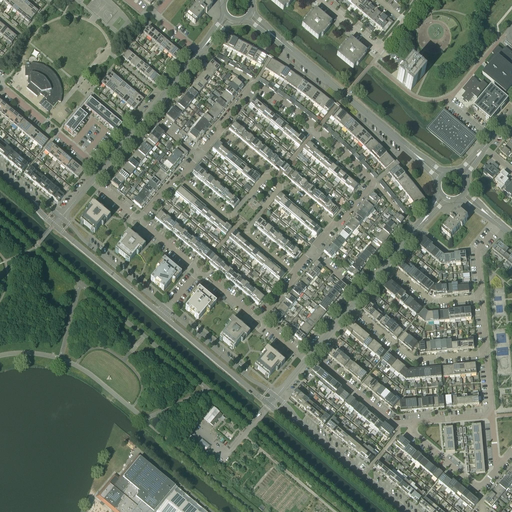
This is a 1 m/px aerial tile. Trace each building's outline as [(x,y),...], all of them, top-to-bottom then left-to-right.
[(12,9),(17,3),(12,0),(8,5),(12,9)] [(206,13),(211,7),(210,6),(212,3),(213,3),(212,3),(208,0),(197,0),(195,3),(195,4),(196,5),(186,17),(195,24),(205,12),(206,13)] [(270,0),(283,10),(291,0),(270,0)] [(357,9),(364,0),(353,0),(351,4),(357,9)] [(363,14),(370,6),(373,3),(371,1),(367,0),(364,0),(357,9),(363,14)] [(25,10),(30,4),(26,1),(21,7),(25,10)] [(16,12),(21,7),(17,3),(12,9),(16,12)] [(29,14),(34,8),(30,4),(25,10),(29,14)] [(369,20),(378,9),(375,7),(374,9),(370,6),(363,14),(369,20)] [(20,16),(25,10),(21,7),(16,12),(20,16)] [(34,17),(38,12),(39,12),(41,10),(39,9),(37,11),(34,8),(29,14),(34,17)] [(318,39),(331,23),(315,9),(301,26),(318,39)] [(375,25),(383,16),(384,14),(378,9),(369,20),(375,25)] [(24,19),(29,14),(25,10),(20,16),(24,19)] [(29,23),(34,17),(29,14),(24,19),(28,22),(26,24),(28,26),(30,23),(29,23)] [(385,32),(393,23),(387,18),(386,19),(383,16),(375,25),(385,32)] [(147,36),(153,30),(149,26),(143,33),(147,36)] [(0,34),(3,37),(8,30),(4,27),(0,31),(0,34)] [(7,40),(13,34),(8,30),(3,37),(7,40)] [(151,40),(157,33),(153,30),(147,36),(151,40)] [(156,43),(161,36),(157,33),(151,40),(156,43)] [(11,44),(17,37),(13,34),(7,40),(11,44)] [(227,48),(233,38),(232,38),(228,36),(228,35),(222,46),(227,48)] [(160,47),(165,40),(161,36),(156,43),(160,47)] [(232,51),(238,40),(237,40),(237,41),(233,38),(227,48),(232,51)] [(366,52),(358,45),(350,39),(336,55),(353,69),(366,52)] [(164,50),(169,43),(165,40),(160,47),(164,50)] [(237,53),(243,43),(242,43),(238,41),(238,40),(232,51),(237,53)] [(168,54),(174,47),(169,43),(164,50),(168,54)] [(242,56),(247,46),(243,43),(237,53),(242,56)] [(246,59),(252,48),(252,49),(247,46),(248,46),(247,46),(242,56),(246,59)] [(511,53),(505,47),(502,51),(498,46),(492,53),(494,55),(487,63),(490,65),(482,74),(506,94),(511,86),(511,53)] [(172,57),(178,50),(174,47),(168,54),(172,57)] [(251,61),(257,51),(252,49),(252,48),(246,59),(251,61)] [(176,61),(182,54),(178,50),(172,57),(176,61)] [(127,61),(132,54),(128,51),(122,57),(127,61)] [(256,64),(262,54),(261,54),(257,52),(257,51),(251,61),(256,64)] [(131,64),(136,58),(132,54),(127,61),(131,64)] [(261,67),(266,57),(267,57),(266,57),(262,54),(256,64),(261,67)] [(135,68),(140,61),(136,58),(131,64),(135,68)] [(270,72),(276,62),(275,63),(271,60),(271,59),(271,60),(265,69),(270,72)] [(220,67),(212,60),(208,65),(217,71),(220,67)] [(139,71),(145,65),(140,61),(135,68),(139,71)] [(274,75),(281,65),(280,65),(280,66),(276,63),(276,62),(270,72),(274,75)] [(410,91),(424,74),(419,69),(418,70),(415,68),(416,67),(410,62),(405,68),(406,70),(403,74),(402,73),(396,79),(402,84),(403,83),(405,85),(405,86),(410,91)] [(25,66),(25,77),(28,77),(28,84),(29,85),(26,89),(37,98),(40,94),(41,95),(43,95),(44,97),(44,98),(39,104),(48,112),(52,107),(44,100),(45,99),(47,100),(45,101),(53,108),(58,102),(59,102),(61,103),(61,102),(61,101),(61,100),(61,98),(62,95),(62,93),(61,90),(61,88),(60,85),(59,83),(58,80),(57,78),(56,76),(54,74),(52,72),(50,70),(48,69),(46,67),(44,66),(41,65),(39,64),(36,64),(34,63),(31,63),(31,66),(25,66)] [(143,75),(149,68),(145,65),(139,71),(143,75)] [(217,71),(208,65),(205,69),(206,69),(213,75),(217,71)] [(279,78),(285,68),(285,69),(281,66),(281,65),(274,75),(279,78)] [(147,78),(153,72),(149,68),(143,75),(147,78)] [(283,81),(290,72),(290,71),(289,72),(285,69),(285,68),(279,78),(283,81)] [(110,81),(114,75),(111,73),(113,70),(112,69),(110,71),(110,72),(106,77),(110,81)] [(206,69),(205,69),(202,73),(211,80),(214,75),(213,75),(206,69)] [(151,82),(157,75),(153,72),(147,78),(151,82)] [(288,84),(294,75),(294,74),(294,75),(290,72),(283,81),(288,84)] [(211,80),(202,73),(199,77),(207,84),(211,80)] [(114,84),(119,79),(114,75),(110,81),(114,84)] [(156,85),(161,79),(157,75),(151,82),(156,85)] [(292,87),(299,78),(298,78),(294,75),(295,75),(294,75),(288,84),(292,87)] [(105,87),(110,81),(106,77),(101,83),(100,83),(99,85),(100,86),(102,84),(105,87)] [(207,84),(199,77),(196,81),(204,88),(207,84)] [(477,98),(487,86),(482,81),(480,84),(477,81),(473,77),(462,90),(465,92),(461,97),(464,99),(463,100),(465,102),(466,101),(468,102),(474,96),(477,98)] [(297,91),(303,81),(299,78),(292,87),(297,91)] [(118,88),(123,82),(119,79),(114,84),(118,88)] [(243,87),(235,80),(232,84),(240,91),(243,87)] [(109,90),(114,84),(110,81),(105,87),(109,90)] [(204,88),(196,81),(192,85),(201,91),(204,88)] [(301,94),(308,84),(307,84),(303,81),(304,81),(303,81),(297,91),(301,94)] [(122,91),(127,86),(123,82),(118,88),(122,91)] [(228,88),(237,95),(240,91),(232,84),(230,82),(226,86),(228,88)] [(113,94),(118,88),(114,84),(109,90),(113,94)] [(305,97),(312,87),(312,88),(308,85),(308,84),(301,94),(305,97)] [(201,91),(192,85),(189,89),(197,95),(201,91)] [(127,95),(131,89),(127,86),(122,91),(127,95)] [(309,100),(317,91),(316,91),(312,88),(312,87),(305,97),(309,100)] [(492,87),(475,108),(491,121),(508,101),(492,87)] [(118,97),(122,91),(118,88),(113,94),(118,97)] [(237,95),(228,88),(225,92),(233,99),(237,95)] [(131,98),(135,93),(131,89),(127,95),(131,98)] [(197,95),(189,89),(186,92),(194,99),(197,95)] [(122,101),(127,95),(122,91),(118,97),(122,101)] [(318,99),(321,94),(317,91),(309,100),(314,103),(318,99)] [(194,99),(186,92),(183,96),(191,103),(194,99)] [(233,99),(225,92),(222,96),(230,103),(233,99)] [(135,102),(140,96),(135,93),(131,98),(135,102)] [(318,107),(325,98),(325,97),(325,98),(321,95),(321,94),(318,99),(314,103),(318,107)] [(126,104),(131,98),(127,95),(122,101),(126,104)] [(139,105),(144,100),(146,98),(145,97),(143,99),(140,96),(135,102),(139,105)] [(191,103),(183,96),(179,100),(188,107),(191,103)] [(230,103),(222,96),(219,100),(227,107),(230,103)] [(84,106),(64,129),(72,135),(92,112),(115,132),(122,124),(90,98),(84,106)] [(130,108),(135,102),(131,98),(126,104),(130,108)] [(252,111),(259,102),(255,98),(249,105),(250,105),(249,106),(249,108),(252,111)] [(322,110),(330,101),(329,101),(325,98),(326,98),(325,98),(318,107),(322,110)] [(188,107),(179,100),(176,104),(184,111),(188,107)] [(227,107),(219,100),(215,104),(223,111),(227,107)] [(327,114),(334,105),(334,104),(333,105),(330,101),(322,110),(327,114)] [(134,111),(139,105),(135,102),(130,108),(133,110),(131,112),(133,114),(135,111),(134,111)] [(256,114),(258,112),(263,105),(259,102),(252,111),(252,110),(256,114)] [(176,104),(173,108),(181,115),(180,115),(181,115),(184,111),(176,104)] [(223,111),(215,104),(212,108),(220,114),(223,111)] [(262,115),(267,109),(263,105),(258,112),(262,115)] [(10,110),(7,107),(6,106),(0,114),(0,113),(0,114),(4,117),(10,110)] [(173,108),(173,107),(169,112),(177,118),(180,115),(181,115),(173,108)] [(220,114),(212,108),(209,111),(217,118),(220,114)] [(335,121),(342,112),(342,111),(342,112),(338,109),(338,108),(330,117),(335,121)] [(266,119),(272,112),(267,109),(262,115),(266,119)] [(8,121),(15,113),(10,110),(4,117),(8,121)] [(217,118),(209,111),(205,115),(214,122),(217,118)] [(476,138),(444,111),(437,119),(439,120),(435,124),(433,123),(428,130),(461,157),(466,150),(464,149),(468,145),(470,146),(476,138)] [(177,118),(169,112),(166,116),(174,123),(177,118)] [(270,122),(276,115),(272,112),(266,119),(270,122)] [(339,124),(347,115),(346,115),(342,112),(343,112),(342,112),(335,121),(339,124)] [(12,124),(19,117),(15,113),(8,121),(12,124)] [(214,122),(205,115),(202,119),(210,126),(214,122)] [(274,126),(280,119),(276,115),(270,122),(274,126)] [(343,128),(351,119),(350,119),(346,116),(347,115),(339,124),(343,128)] [(23,120),(19,117),(12,124),(17,128),(23,120)] [(210,126),(202,119),(199,123),(207,130),(210,126)] [(278,129),(284,122),(280,119),(274,126),(278,129)] [(347,131),(355,123),(355,122),(354,123),(351,119),(343,128),(347,131)] [(21,131),(27,123),(23,120),(17,128),(21,131)] [(283,133),(288,126),(284,122),(278,129),(283,133)] [(25,134),(32,127),(27,123),(21,131),(25,134)] [(207,130),(199,123),(196,127),(204,134),(207,130)] [(233,133),(239,126),(234,123),(229,130),(233,133)] [(351,135),(359,126),(358,126),(355,123),(347,131),(351,135)] [(204,134),(196,127),(193,125),(190,129),(201,138),(204,134)] [(237,137),(243,130),(239,126),(233,133),(237,137)] [(287,136),(292,129),(288,126),(283,133),(287,136)] [(355,139),(363,130),(362,130),(359,127),(359,126),(351,135),(355,139)] [(29,138),(36,130),(32,127),(25,134),(29,138)] [(164,134),(156,127),(153,131),(161,138),(164,134)] [(201,138),(190,129),(192,131),(189,135),(197,142),(201,138)] [(291,140),(297,133),(292,129),(287,136),(291,140)] [(33,141),(40,134),(36,130),(29,138),(33,141)] [(241,140),(247,133),(243,130),(237,137),(241,140)] [(367,134),(366,134),(363,131),(363,130),(355,139),(353,141),(354,142),(355,143),(356,145),(359,142),(367,134)] [(161,138),(153,131),(149,135),(150,136),(158,142),(161,138)] [(245,143),(251,137),(247,133),(241,140),(245,143)] [(295,143),(301,136),(297,133),(291,140),(295,143)] [(38,145),(44,137),(40,134),(33,141),(38,145)] [(362,146),(371,138),(370,138),(367,134),(359,142),(362,146)] [(150,136),(147,139),(155,146),(158,142),(150,136)] [(298,148),(305,140),(301,136),(295,143),(294,145),(298,148)] [(42,148),(48,141),(44,137),(38,145),(42,148)] [(249,147),(255,140),(251,137),(245,143),(249,147)] [(366,150),(375,142),(374,142),(371,138),(362,146),(366,150)] [(155,146),(147,139),(143,144),(151,151),(155,146)] [(254,150),(259,144),(255,140),(249,147),(254,150)] [(0,154),(1,155),(7,148),(8,147),(2,141),(0,143),(0,154)] [(216,153),(222,146),(218,142),(212,149),(216,153)] [(370,154),(379,146),(378,145),(378,146),(375,142),(366,150),(370,154)] [(49,154),(55,146),(51,143),(45,151),(49,154)] [(307,153),(313,146),(308,143),(303,150),(307,153)] [(151,151),(143,144),(140,148),(148,155),(151,151)] [(258,154),(263,147),(259,144),(254,150),(258,154)] [(53,158),(59,150),(55,146),(49,154),(53,158)] [(221,156),(226,149),(222,146),(216,153),(221,156)] [(311,157),(317,150),(313,146),(307,153),(311,157)] [(374,158),(382,150),(382,149),(382,150),(378,146),(379,146),(370,154),(374,158)] [(188,154),(179,147),(176,151),(184,158),(188,154)] [(262,157),(268,151),(263,147),(258,154),(262,157)] [(5,159),(11,151),(7,148),(1,155),(5,159)] [(148,155),(140,148),(136,152),(145,159),(148,155)] [(511,154),(504,148),(501,152),(508,158),(511,154)] [(9,162),(17,153),(13,149),(11,151),(5,159),(9,162)] [(225,160),(230,153),(226,149),(221,156),(225,160)] [(63,154),(64,154),(59,150),(53,158),(57,161),(63,154)] [(315,160),(321,153),(317,150),(311,157),(315,160)] [(378,162),(386,154),(386,153),(386,154),(382,150),(383,150),(382,150),(374,158),(378,162)] [(184,158),(176,151),(173,155),(181,162),(184,158)] [(266,161),(272,154),(268,151),(262,157),(266,161)] [(145,159),(136,152),(133,156),(143,164),(144,164),(147,160),(145,159)] [(13,166),(19,158),(21,156),(17,153),(9,162),(13,166)] [(229,163),(235,156),(230,153),(225,160),(229,163)] [(320,164),(325,157),(321,153),(315,160),(320,164)] [(61,165),(67,157),(63,154),(57,161),(61,165)] [(270,164),(276,157),(272,154),(266,161),(270,164)] [(381,166),(390,158),(390,157),(389,158),(386,154),(378,162),(381,166)] [(181,162),(173,155),(169,159),(177,166),(181,162)] [(140,168),(143,164),(133,156),(130,159),(138,166),(140,168)] [(233,167),(239,160),(235,156),(229,163),(233,167)] [(71,161),(67,157),(61,165),(65,169),(66,168),(65,168),(71,161)] [(274,168),(280,161),(276,157),(270,164),(274,168)] [(324,167),(330,160),(325,157),(320,164),(324,167)] [(17,169),(24,162),(19,158),(13,166),(17,169)] [(385,170),(393,162),(394,162),(393,162),(390,158),(381,166),(385,170)] [(138,166),(130,159),(127,163),(135,170),(138,166)] [(177,166),(169,159),(166,163),(174,170),(177,166)] [(22,173),(28,166),(30,164),(25,160),(24,162),(17,169),(22,173)] [(70,172),(76,164),(72,160),(71,161),(65,168),(66,168),(70,172)] [(237,170),(243,163),(239,160),(233,167),(237,170)] [(328,171),(334,164),(330,160),(324,167),(328,171)] [(282,171),(286,166),(280,161),(274,168),(279,171),(280,170),(282,171)] [(135,170),(127,163),(123,167),(132,174),(135,170)] [(174,170),(166,163),(163,167),(171,173),(174,170)] [(241,174),(247,167),(243,163),(237,170),(241,174)] [(493,179),(499,171),(496,169),(498,166),(494,163),(491,167),(488,164),(484,170),(483,171),(483,172),(483,173),(484,173),(484,174),(486,176),(487,174),(493,179)] [(74,175),(80,167),(76,164),(70,172),(74,175)] [(332,174),(338,167),(334,164),(328,171),(332,174)] [(28,178),(36,169),(32,165),(24,175),(28,178)] [(336,178),(342,171),(344,168),(340,165),(338,167),(332,174),(336,178)] [(282,174),(287,178),(292,171),(286,166),(282,171),(284,173),(282,174)] [(392,178),(401,170),(400,170),(397,166),(388,174),(392,178)] [(78,178),(84,171),(80,167),(74,175),(78,178)] [(132,174),(123,167),(120,171),(128,178),(132,174)] [(171,173),(163,167),(159,170),(168,177),(171,173)] [(196,177),(201,171),(197,167),(192,174),(196,177)] [(246,177),(251,170),(247,167),(241,174),(246,177)] [(33,182),(40,173),(36,170),(36,169),(28,178),(33,182)] [(200,181),(206,174),(207,172),(203,169),(201,171),(196,177),(200,181)] [(168,177),(159,170),(156,174),(164,181),(168,177)] [(250,181),(255,174),(251,170),(246,177),(250,181)] [(395,182),(404,174),(401,170),(392,178),(395,182)] [(125,182),(128,178),(120,171),(117,175),(125,181),(125,182)] [(291,181),(296,175),(292,171),(287,178),(291,181)] [(340,181),(346,174),(342,171),(336,178),(340,181)] [(509,180),(506,178),(509,176),(503,171),(500,175),(499,174),(495,180),(500,184),(498,187),(501,190),(504,186),(509,180)] [(33,182),(37,185),(44,176),(40,173),(33,182)] [(117,175),(117,174),(113,178),(121,185),(125,182),(125,181),(117,175)] [(164,181),(156,174),(153,178),(161,185),(164,181)] [(204,184),(210,177),(206,174),(200,181),(204,184)] [(254,184),(260,177),(255,174),(250,181),(254,184)] [(344,184),(350,178),(346,174),(340,181),(344,184)] [(399,186),(408,178),(404,175),(405,174),(404,174),(395,182),(399,186)] [(295,185),(300,178),(296,175),(291,181),(295,185)] [(41,189),(48,180),(44,176),(37,185),(41,189)] [(208,188),(214,181),(210,177),(204,184),(208,188)] [(121,185),(113,178),(110,182),(118,189),(121,185)] [(161,185),(153,178),(150,182),(158,189),(161,185)] [(299,188),(305,182),(300,178),(295,185),(299,188)] [(349,188),(354,181),(350,178),(344,184),(349,188)] [(402,190),(412,183),(411,182),(411,183),(408,179),(408,178),(399,186),(402,190)] [(45,192),(53,183),(48,180),(41,189),(45,192)] [(213,191),(218,184),(214,181),(208,188),(213,191)] [(353,191),(359,185),(354,181),(349,188),(353,191)] [(158,189),(150,182),(146,186),(155,193),(158,189)] [(299,188),(303,192),(309,185),(305,182),(299,188)] [(49,196),(55,188),(57,187),(53,183),(45,192),(49,196)] [(307,195),(313,189),(314,187),(310,183),(309,185),(303,192),(307,195)] [(406,194),(415,187),(411,183),(412,183),(402,190),(406,194)] [(217,195),(222,188),(218,184),(213,191),(217,195)] [(151,197),(155,193),(146,186),(145,185),(142,189),(143,190),(151,197)] [(179,197),(185,190),(181,187),(175,194),(179,197)] [(409,198),(418,191),(415,187),(406,194),(409,198)] [(53,199),(60,192),(55,188),(49,196),(53,199)] [(221,198),(227,191),(222,188),(217,195),(221,198)] [(317,192),(313,189),(307,195),(312,199),(317,192)] [(151,197),(143,190),(140,194),(148,201),(151,197)] [(184,201),(189,194),(185,190),(179,197),(184,201)] [(312,199),(316,202),(322,194),(323,193),(319,190),(317,192),(312,199)] [(376,204),(382,197),(376,190),(368,199),(369,199),(376,204)] [(225,202),(231,195),(227,191),(221,198),(225,202)] [(320,206),(327,197),(330,193),(328,191),(324,195),(322,194),(316,202),(320,206)] [(412,203),(422,196),(422,195),(421,196),(418,192),(419,192),(418,191),(409,198),(412,203)] [(58,203),(64,195),(60,192),(53,199),(58,203)] [(148,201),(140,194),(136,198),(145,205),(148,201)] [(188,204),(193,197),(189,194),(184,201),(188,204)] [(278,204),(284,198),(280,194),(274,201),(278,204)] [(229,205),(235,198),(231,195),(225,202),(229,205)] [(416,207),(425,200),(425,201),(425,200),(422,196),(412,203),(416,207)] [(192,207),(198,201),(193,197),(188,204),(192,207)] [(324,209),(330,202),(331,201),(327,197),(320,206),(324,209)] [(145,205),(136,198),(133,202),(141,209),(145,205)] [(233,209),(239,202),(235,198),(229,205),(233,209)] [(282,208),(288,201),(284,198),(278,204),(282,208)] [(369,199),(366,203),(373,209),(376,204),(369,199)] [(196,211),(202,204),(198,201),(192,207),(196,211)] [(285,213),(292,205),(288,201),(282,208),(281,210),(285,213)] [(328,213),(334,206),(330,202),(324,209),(328,213)] [(106,222),(110,218),(103,212),(104,211),(100,208),(100,209),(93,203),(89,208),(91,209),(80,222),(94,233),(105,221),(106,222)] [(375,210),(373,209),(366,203),(362,207),(371,214),(375,210)] [(200,214),(206,208),(202,204),(196,211),(200,214)] [(291,215),(296,208),(292,205),(285,213),(289,217),(291,215)] [(332,216),(338,209),(334,206),(328,213),(332,216)] [(371,214),(362,207),(359,211),(367,218),(371,214)] [(204,218),(210,211),(206,208),(200,214),(204,218)] [(295,218),(301,211),(296,208),(291,215),(295,218)] [(444,228),(442,231),(451,238),(459,228),(461,226),(462,227),(467,221),(466,220),(468,217),(464,214),(464,213),(460,210),(460,209),(459,210),(457,213),(456,212),(451,217),(452,219),(451,220),(444,228)] [(159,222),(165,215),(160,211),(155,218),(159,222)] [(208,221),(214,215),(210,211),(204,218),(208,221)] [(299,222),(305,215),(301,211),(295,218),(299,222)] [(367,218),(359,211),(355,215),(362,221),(364,222),(367,218)] [(396,214),(393,218),(400,224),(399,224),(400,225),(403,220),(396,214)] [(163,225),(169,218),(165,215),(159,222),(163,225)] [(207,223),(211,227),(218,218),(214,215),(208,221),(209,221),(207,223)] [(303,225),(309,219),(305,215),(299,222),(303,225)] [(362,221),(355,215),(352,219),(359,225),(362,221)] [(167,229),(173,222),(169,218),(163,225),(167,229)] [(217,228),(223,222),(218,218),(211,227),(215,230),(217,228)] [(400,224),(393,218),(389,222),(387,220),(396,228),(397,226),(397,227),(399,224),(400,224)] [(258,229),(263,222),(259,219),(253,225),(258,229)] [(307,229),(313,222),(309,219),(303,225),(307,229)] [(359,225),(352,219),(348,223),(355,229),(359,225)] [(396,228),(387,220),(383,224),(386,226),(393,232),(396,229),(395,228),(396,228)] [(171,232),(177,225),(173,222),(167,229),(171,232)] [(221,232),(227,225),(223,222),(217,228),(221,232)] [(262,232),(268,226),(263,222),(258,229),(262,232)] [(312,233),(318,226),(313,222),(307,229),(312,233)] [(357,231),(355,229),(348,223),(345,228),(354,235),(357,231)] [(266,236),(272,229),(273,228),(269,224),(268,226),(262,232),(266,236)] [(175,236),(181,229),(177,225),(171,232),(175,236)] [(225,235),(231,229),(227,225),(221,232),(225,235)] [(316,236),(322,229),(318,226),(312,233),(316,236)] [(393,232),(386,226),(382,231),(389,237),(393,232)] [(354,235),(345,228),(341,232),(348,238),(352,234),(354,235)] [(180,239),(185,232),(181,229),(175,236),(180,239)] [(276,233),(272,229),(266,236),(270,240),(276,233)] [(274,243),(281,235),(282,234),(278,231),(276,233),(270,240),(274,243)] [(389,237),(382,231),(379,235),(386,241),(389,237)] [(141,251),(145,247),(138,241),(139,240),(135,237),(135,238),(127,232),(124,237),(126,238),(115,251),(129,262),(139,250),(141,251)] [(184,242),(189,236),(185,232),(180,239),(184,242)] [(233,242),(239,235),(234,232),(229,238),(233,242)] [(348,238),(341,232),(338,236),(345,242),(348,238)] [(237,245),(243,238),(239,235),(233,242),(234,242),(233,243),(236,246),(237,245)] [(279,246),(284,240),(286,238),(281,235),(274,243),(279,246)] [(386,241),(379,235),(375,239),(382,245),(386,241)] [(188,246),(193,239),(189,236),(184,242),(188,246)] [(345,242),(338,236),(334,240),(342,246),(345,242)] [(241,249),(247,242),(243,238),(237,245),(241,249)] [(423,249),(429,241),(425,238),(418,245),(423,249)] [(192,249),(198,243),(193,239),(188,246),(192,249)] [(382,245),(375,239),(372,243),(379,249),(382,245)] [(283,250),(288,243),(284,240),(279,246),(283,250)] [(342,246),(334,240),(331,244),(338,250),(342,246)] [(427,253),(433,245),(429,241),(423,249),(427,253)] [(246,252),(251,246),(247,242),(241,249),(246,252)] [(196,253),(202,246),(198,243),(192,249),(196,253)] [(287,253),(293,247),(288,243),(283,250),(287,253)] [(379,249),(372,243),(368,247),(375,253),(379,249)] [(331,244),(328,248),(327,248),(334,254),(334,255),(338,250),(331,244)] [(497,256),(505,247),(501,244),(498,247),(496,245),(492,249),(494,251),(493,253),(497,256)] [(431,256),(437,248),(433,245),(427,253),(431,256)] [(200,256),(206,250),(202,246),(196,253),(200,256)] [(250,256),(255,249),(251,246),(246,252),(250,256)] [(375,253),(368,247),(368,248),(366,246),(363,250),(372,257),(375,253)] [(291,257),(297,250),(293,247),(287,253),(291,257)] [(506,254),(507,253),(509,251),(505,247),(497,256),(502,259),(503,258),(505,260),(508,256),(506,254)] [(212,255),(210,253),(212,251),(208,248),(206,250),(200,256),(205,260),(206,258),(208,260),(212,255)] [(334,254),(327,248),(328,248),(327,248),(323,252),(332,260),(335,256),(334,255),(334,254)] [(435,259),(441,252),(437,248),(431,256),(435,259)] [(254,259),(259,252),(255,249),(250,256),(254,259)] [(295,260),(301,254),(297,250),(291,257),(295,260)] [(372,257),(363,250),(359,254),(368,261),(372,257)] [(258,263),(264,256),(259,252),(254,259),(258,263)] [(442,265),(445,255),(441,252),(435,259),(442,265)] [(368,261),(359,254),(355,258),(358,260),(365,266),(368,261)] [(450,264),(449,254),(445,255),(442,265),(450,264)] [(218,260),(214,256),(212,255),(208,260),(209,261),(208,263),(212,267),(218,260)] [(262,266),(268,259),(264,256),(258,263),(262,266)] [(174,282),(181,274),(174,268),(174,267),(173,266),(173,265),(172,265),(171,265),(164,259),(157,268),(159,269),(150,280),(163,291),(172,280),(174,282)] [(266,270),(272,263),(268,259),(262,266),(266,270)] [(217,270),(222,263),(218,260),(212,267),(217,270)] [(361,270),(365,266),(358,260),(354,264),(353,262),(361,270)] [(403,272),(409,265),(405,261),(399,269),(403,272)] [(323,268),(316,262),(312,266),(319,272),(323,268)] [(361,270),(353,262),(349,266),(351,268),(358,274),(361,270)] [(221,273),(226,267),(222,263),(217,270),(221,273)] [(270,273),(276,266),(272,263),(266,270),(270,273)] [(407,276),(415,267),(411,263),(409,265),(403,272),(407,276)] [(275,277),(280,270),(276,266),(270,273),(275,277)] [(319,272),(312,266),(312,267),(309,271),(318,278),(316,277),(320,272),(319,272)] [(225,277),(231,270),(226,267),(221,273),(225,277)] [(411,279),(418,272),(413,268),(415,267),(407,276),(411,279)] [(358,274),(351,268),(347,273),(354,278),(355,278),(356,277),(358,274)] [(229,280),(235,274),(231,270),(225,277),(229,280)] [(279,280),(285,273),(280,270),(275,277),(279,280)] [(318,278),(309,271),(305,275),(312,281),(313,281),(314,282),(318,278)] [(415,283),(422,275),(418,272),(411,279),(415,283)] [(233,284),(239,277),(235,274),(229,280),(233,284)] [(312,281),(305,275),(302,279),(309,285),(312,281)] [(420,286),(426,279),(422,275),(415,283),(420,286)] [(237,287),(243,281),(239,277),(233,284),(237,287)] [(309,285),(302,279),(298,283),(306,289),(309,285)] [(424,290),(430,282),(426,279),(420,286),(424,290)] [(387,291),(394,284),(389,280),(383,288),(387,291)] [(241,291),(247,284),(243,281),(237,287),(241,291)] [(340,282),(336,286),(343,292),(347,288),(340,282)] [(433,291),(435,286),(430,282),(424,290),(428,293),(431,290),(433,291)] [(306,289),(298,283),(295,287),(302,293),(306,289)] [(246,294),(251,288),(247,284),(241,291),(246,294)] [(391,295),(398,287),(394,284),(387,291),(391,295)] [(343,292),(336,286),(332,290),(339,296),(343,292)] [(442,296),(441,286),(435,286),(433,291),(436,292),(436,296),(442,296)] [(302,293),(295,287),(291,291),(299,297),(302,293)] [(396,298),(402,291),(398,287),(391,295),(396,298)] [(216,303),(214,301),(209,297),(209,296),(208,295),(207,294),(206,294),(205,294),(199,288),(192,297),(194,298),(185,309),(198,320),(207,309),(209,311),(216,303)] [(250,298),(255,291),(251,288),(246,294),(250,298)] [(339,296),(332,290),(330,289),(327,293),(329,294),(336,300),(339,296)] [(254,301),(260,294),(255,291),(250,298),(254,301)] [(299,297),(291,291),(288,295),(295,301),(299,297)] [(400,302),(406,294),(402,291),(396,298),(400,302)] [(258,305),(264,298),(260,294),(254,301),(258,305)] [(336,300),(329,294),(325,298),(333,304),(336,300)] [(404,305),(410,297),(406,294),(400,302),(404,305)] [(295,301),(288,295),(285,300),(292,306),(295,301)] [(408,308),(414,301),(410,297),(404,305),(408,308)] [(333,304),(325,298),(322,303),(329,309),(333,304)] [(292,306),(285,300),(281,304),(290,311),(293,307),(292,306)] [(412,312),(418,304),(414,301),(408,308),(412,312)] [(329,309),(322,303),(318,307),(326,313),(329,309)] [(368,315),(374,307),(370,303),(363,311),(368,315)] [(290,311),(281,304),(278,308),(285,314),(288,310),(290,311)] [(416,316),(423,308),(418,304),(412,312),(416,316)] [(326,313),(318,307),(315,311),(322,317),(326,313)] [(372,318),(378,310),(374,307),(368,315),(372,318)] [(285,314),(278,308),(274,312),(275,312),(275,313),(281,318),(285,314)] [(425,323),(428,312),(425,309),(418,317),(425,323)] [(376,322),(382,314),(378,310),(372,318),(376,322)] [(322,317),(315,311),(311,315),(319,321),(322,317)] [(275,312),(274,312),(270,316),(271,317),(277,322),(281,318),(275,313),(275,312)] [(434,322),(433,312),(428,312),(425,323),(434,322)] [(380,325),(386,317),(382,314),(376,322),(380,325)] [(319,321),(311,315),(308,319),(315,325),(319,321)] [(391,321),(386,317),(380,325),(384,329),(391,321)] [(245,339),(249,334),(242,328),(243,327),(240,324),(239,325),(232,319),(228,324),(230,325),(219,338),(233,349),(244,337),(245,339)] [(312,329),(315,325),(308,319),(304,323),(312,329)] [(391,321),(384,329),(388,332),(396,323),(396,322),(392,319),(391,321)] [(312,329),(304,323),(301,327),(308,334),(312,329)] [(351,335),(357,327),(353,323),(347,331),(351,335)] [(393,335),(399,328),(400,326),(396,323),(388,332),(393,335)] [(305,337),(308,334),(301,327),(298,332),(297,332),(298,332),(304,337),(305,337)] [(355,338),(362,330),(357,327),(351,335),(355,338)] [(397,339),(403,331),(399,328),(393,335),(397,339)] [(304,337),(298,332),(297,332),(298,332),(296,330),(291,335),(296,340),(297,338),(301,342),(305,338),(305,337),(304,337)] [(359,342),(366,334),(362,330),(355,338),(359,342)] [(403,344),(409,336),(405,333),(399,340),(403,344)] [(363,345),(370,337),(366,334),(359,342),(363,345)] [(407,348),(414,340),(409,336),(403,344),(407,348)] [(368,348),(374,341),(370,337),(363,345),(368,348)] [(417,349),(418,344),(414,340),(407,348),(412,351),(414,348),(417,349)] [(372,352),(378,344),(374,341),(368,348),(372,352)] [(426,353),(425,343),(418,344),(417,349),(420,350),(420,354),(426,353)] [(376,355),(382,348),(378,344),(372,352),(376,355)] [(331,358),(338,350),(334,347),(327,354),(331,358)] [(284,363),(277,357),(278,356),(274,353),(274,354),(267,348),(263,353),(265,355),(254,367),(268,379),(278,366),(280,368),(284,363)] [(335,361),(342,354),(343,352),(339,348),(338,350),(331,358),(335,361)] [(380,359),(387,351),(382,348),(376,355),(380,359)] [(387,365),(393,357),(389,353),(383,361),(387,365)] [(340,365),(346,357),(342,354),(335,361),(340,365)] [(344,368),(350,361),(346,357),(340,365),(344,368)] [(391,368),(398,360),(393,357),(387,365),(391,368)] [(395,372),(402,364),(398,360),(391,368),(395,372)] [(348,372),(354,364),(350,361),(344,368),(348,372)] [(352,375),(359,368),(354,364),(348,372),(352,375)] [(399,375),(406,367),(402,364),(395,372),(399,375)] [(315,378),(321,370),(317,367),(310,374),(315,378)] [(406,381),(409,370),(406,367),(399,375),(406,381)] [(356,379),(363,371),(359,368),(352,375),(356,379)] [(319,381),(325,374),(321,370),(315,378),(319,381)] [(414,380),(414,370),(409,370),(406,381),(414,380)] [(361,382),(367,375),(363,371),(356,379),(361,382)] [(323,385),(330,377),(325,374),(319,381),(323,385)] [(327,388),(334,380),(330,377),(323,385),(327,388)] [(367,388),(374,380),(369,377),(363,384),(367,388)] [(331,392),(338,384),(334,380),(327,388),(331,392)] [(372,392),(378,384),(374,380),(367,388),(372,392)] [(335,395),(342,387),(338,384),(331,392),(335,395)] [(376,395),(382,387),(378,384),(372,392),(376,395)] [(340,399),(346,392),(342,388),(342,387),(335,395),(340,399)] [(380,398),(386,391),(382,387),(376,395),(380,398)] [(295,401),(301,394),(297,390),(291,398),(292,398),(295,401)] [(384,402),(390,394),(386,391),(380,398),(384,402)] [(344,402),(350,395),(346,392),(340,399),(344,402)] [(299,405),(305,397),(301,394),(295,401),(299,405)] [(388,405),(394,398),(390,394),(384,402),(388,405)] [(350,407),(356,400),(351,396),(345,404),(350,407)] [(304,408),(310,401),(305,397),(299,405),(304,408)] [(398,407),(399,402),(394,398),(388,405),(392,409),(395,406),(398,407)] [(354,411),(360,403),(356,400),(350,407),(354,411)] [(308,412),(314,404),(310,401),(304,408),(308,412)] [(407,411),(406,401),(399,402),(398,407),(401,408),(401,412),(407,411)] [(358,414),(364,407),(360,403),(354,411),(358,414)] [(312,415),(318,408),(314,404),(308,412),(312,415)] [(218,413),(213,409),(213,408),(211,405),(201,417),(204,419),(209,413),(214,418),(209,423),(212,426),(222,415),(219,412),(218,413)] [(362,418),(368,410),(364,407),(358,414),(362,418)] [(316,418),(322,411),(318,408),(312,415),(316,418)] [(366,421),(372,414),(368,410),(362,418),(366,421)] [(320,422),(326,415),(322,411),(316,418),(320,422)] [(370,425),(376,417),(372,414),(366,421),(370,425)] [(325,425),(330,418),(326,415),(320,422),(324,425),(325,425)] [(333,432),(339,424),(336,421),(337,420),(334,417),(326,428),(328,430),(329,429),(333,432)] [(375,428),(381,421),(376,417),(370,425),(369,426),(373,430),(375,428)] [(379,431),(385,424),(381,421),(375,428),(379,431)] [(338,438),(347,428),(344,426),(343,427),(339,424),(333,432),(336,435),(336,436),(338,438)] [(383,435),(390,427),(385,424),(379,431),(378,433),(382,437),(383,435)] [(387,439),(393,431),(394,431),(390,427),(383,435),(387,439)] [(345,443),(352,434),(348,431),(349,430),(347,428),(338,438),(341,440),(345,443)] [(351,449),(359,438),(357,436),(356,438),(352,434),(345,443),(349,446),(348,446),(351,449)] [(399,449),(406,441),(402,437),(395,445),(399,449)] [(357,453),(364,445),(361,442),(362,440),(359,438),(351,449),(353,451),(354,450),(357,453)] [(404,452),(410,445),(406,441),(399,449),(404,452)] [(363,459),(372,449),(369,447),(368,448),(364,445),(357,453),(361,456),(360,457),(363,459)] [(414,449),(410,445),(404,452),(408,456),(414,449)] [(370,464),(377,455),(373,452),(374,451),(372,449),(363,459),(366,461),(366,460),(370,464)] [(412,459),(418,452),(414,449),(406,457),(407,458),(409,460),(410,460),(411,461),(412,459)] [(422,455),(418,452),(412,459),(416,463),(422,455)] [(206,511),(138,455),(119,478),(115,474),(96,497),(113,511),(206,511)] [(420,466),(426,459),(422,455),(416,463),(420,466)] [(379,473),(388,462),(386,460),(384,462),(381,459),(374,467),(377,470),(377,471),(379,473)] [(424,470),(430,463),(426,459),(420,466),(424,470)] [(386,477),(393,469),(390,466),(391,465),(388,462),(379,473),(382,475),(383,474),(386,477)] [(429,473),(435,466),(430,463),(424,470),(429,473)] [(433,477),(439,469),(435,466),(429,473),(433,477)] [(392,483),(401,473),(398,471),(397,472),(393,469),(386,477),(390,480),(389,481),(392,483)] [(437,480),(443,473),(439,469),(433,477),(437,480)] [(399,488),(406,479),(402,476),(403,475),(401,473),(392,483),(395,485),(399,488)] [(443,485),(449,478),(444,474),(439,481),(443,485)] [(511,483),(511,482),(505,477),(502,481),(511,489),(511,487),(510,486),(511,483)] [(447,489),(453,481),(449,478),(443,485),(447,489)] [(404,493),(413,483),(410,481),(409,482),(406,479),(399,488),(402,491),(404,493)] [(451,492),(458,484),(453,480),(453,481),(447,489),(451,492)] [(511,489),(502,481),(499,485),(506,491),(508,488),(510,490),(511,489)] [(411,498),(418,490),(414,487),(416,485),(413,483),(404,493),(407,496),(408,495),(411,498)] [(455,495),(462,488),(458,484),(451,492),(455,495)] [(506,491),(499,485),(495,489),(504,497),(505,496),(503,494),(506,491)] [(459,499),(466,491),(462,488),(455,495),(459,499)] [(504,497),(495,489),(492,494),(499,500),(501,497),(503,498),(504,497)] [(417,504),(426,494),(423,491),(422,493),(418,490),(411,498),(415,501),(414,502),(417,504)] [(464,502),(470,494),(466,491),(459,499),(464,502)] [(468,506),(474,498),(470,494),(464,502),(468,506)] [(499,500),(492,494),(488,498),(497,505),(498,504),(496,502),(499,500)] [(423,508),(431,499),(427,496),(420,504),(419,505),(423,508)] [(472,509),(478,502),(479,502),(474,498),(468,506),(472,509)] [(497,505),(488,498),(485,502),(492,508),(494,505),(496,507),(497,505)] [(428,511),(434,505),(434,504),(435,503),(431,499),(423,508),(428,511)]
